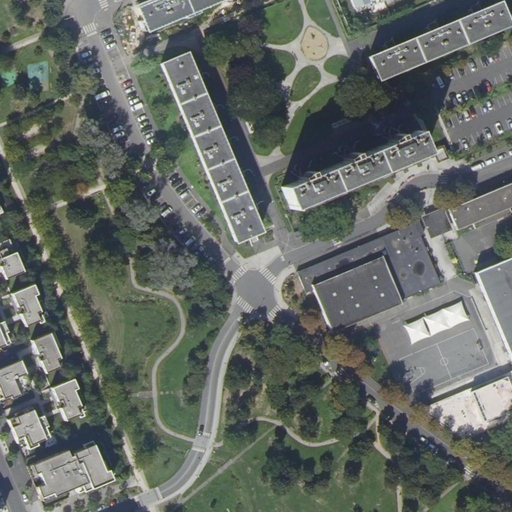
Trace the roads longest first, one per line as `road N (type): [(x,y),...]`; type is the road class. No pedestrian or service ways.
road 1 (residential): [(253,291),(436,448),(511,498)]
road 2 (residential): [(82,12),(168,194),(253,291)]
road 3 (residential): [(253,291),(290,257),(387,213),(417,182),(471,178),(511,161)]
road 4 (residential): [(253,291),(219,345),(202,442),(188,469),(173,486),(117,511)]
